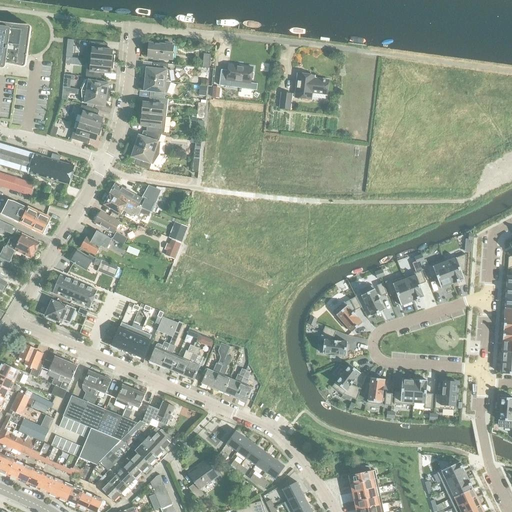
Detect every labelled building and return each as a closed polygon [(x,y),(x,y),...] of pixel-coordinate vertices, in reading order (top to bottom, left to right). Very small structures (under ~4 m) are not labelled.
[(0,63),(18,66),(18,61),(26,63),(27,54),(31,30),(20,29),(20,24),(8,23),(0,21),(0,63)] [(92,52),(91,60),(114,62),(114,55),(112,55),(113,50),(101,49),(101,43),(89,42),(88,52),(92,52)] [(153,60),(159,61),(159,58),(172,60),(174,46),(172,45),(172,43),(165,43),(165,45),(149,43),(147,57),(153,57),(153,60)] [(204,54),(202,68),(209,68),(211,55),(204,54)] [(113,69),(114,62),(91,60),(90,67),(87,67),(86,77),(104,79),(104,73),(111,73),(111,68),(113,69)] [(143,79),(171,82),(169,70),(167,70),(168,64),(153,63),(152,69),(146,68),(146,74),(143,74),(143,79)] [(221,70),(219,86),(231,87),(232,81),(251,84),(253,68),(229,65),(228,71),(221,70)] [(329,81),(314,79),(314,76),(298,74),(295,98),(311,100),(312,93),(327,95),(329,81)] [(72,75),(65,75),(64,87),(71,88),(72,81),(76,81),(76,76),(72,75)] [(149,98),(156,98),(165,99),(165,93),(167,94),(171,82),(143,79),(142,85),(145,85),(144,91),(150,92),(149,98)] [(86,80),(82,90),(109,96),(110,90),(108,90),(109,84),(86,80)] [(354,85),(352,104),(366,106),(364,117),(371,119),(373,103),(367,102),(369,87),(354,85)] [(206,96),(207,87),(199,86),(198,96),(206,96)] [(108,101),(109,96),(82,90),(82,103),(105,107),(106,100),(108,101)] [(282,93),(280,109),(290,110),(292,94),(282,93)] [(141,107),(140,114),(166,117),(168,99),(165,99),(156,98),(155,104),(143,102),(143,107),(141,107)] [(82,115),(79,123),(101,130),(103,123),(101,123),(103,118),(91,114),(93,108),(82,105),(79,114),(82,115)] [(164,134),(166,117),(140,114),(139,120),(141,121),(141,126),(153,127),(152,132),(146,131),(151,132),(162,133),(161,134),(164,134)] [(203,131),(204,121),(197,121),(196,130),(203,131)] [(71,139),(82,142),(84,136),(96,140),(97,135),(99,136),(101,130),(79,123),(77,130),(74,129),(71,139)] [(134,140),(133,145),(159,154),(160,142),(159,142),(161,134),(162,133),(151,132),(146,131),(144,137),(139,135),(137,141),(134,140)] [(60,156),(52,154),(51,158),(0,143),(0,164),(69,185),(75,166),(59,161),(60,156)] [(153,165),(159,154),(133,145),(131,150),(133,151),(131,157),(137,159),(135,165),(149,169),(151,164),(153,165)] [(35,184),(6,175),(0,172),(0,184),(31,195),(35,184)] [(151,212),(158,198),(161,190),(148,185),(145,191),(146,191),(142,198),(116,183),(110,193),(127,203),(137,208),(137,206),(151,212)] [(140,212),(148,216),(150,216),(151,212),(137,206),(137,208),(127,203),(126,204),(109,195),(104,204),(120,214),(123,209),(132,215),(134,212),(138,215),(140,212)] [(27,208),(9,200),(3,199),(0,205),(0,213),(2,214),(43,234),(44,233),(46,233),(48,229),(47,227),(51,218),(28,207),(27,208)] [(114,234),(111,239),(122,245),(126,238),(115,232),(120,223),(100,211),(94,222),(114,234)] [(0,228),(14,235),(14,237),(17,239),(18,237),(20,238),(20,240),(22,241),(21,244),(18,243),(14,251),(31,259),(40,242),(17,231),(18,229),(0,221),(0,228)] [(182,242),(188,227),(176,222),(170,237),(182,242)] [(86,237),(81,247),(96,255),(97,254),(101,246),(106,249),(112,239),(97,231),(91,240),(86,237)] [(168,245),(167,249),(168,250),(166,255),(175,258),(181,244),(172,240),(170,245),(168,245)] [(127,251),(137,256),(139,251),(128,247),(127,251)] [(78,250),(71,262),(86,271),(94,258),(89,255),(88,256),(78,250)] [(444,260),(453,284),(464,279),(461,271),(464,270),(465,255),(466,255),(466,254),(456,258),(445,262),(444,260)] [(113,277),(118,267),(102,260),(97,271),(113,277)] [(444,260),(432,264),(436,276),(441,288),(453,284),(444,260)] [(432,264),(426,267),(430,278),(436,276),(432,264)] [(421,271),(415,273),(420,284),(426,282),(421,271)] [(415,273),(404,277),(413,301),(424,297),(420,284),(415,273)] [(57,285),(53,294),(89,308),(90,309),(97,290),(61,275),(57,283),(57,285)] [(392,279),(391,280),(396,293),(401,306),(413,301),(404,277),(393,282),(392,279)] [(391,280),(385,282),(390,296),(396,293),(391,280)] [(383,283),(377,285),(381,296),(387,294),(383,283)] [(133,284),(130,292),(136,294),(139,286),(133,284)] [(372,285),(359,291),(372,316),(378,313),(384,310),(372,285)] [(356,297),(350,300),(355,310),(361,307),(356,297)] [(52,301),(46,316),(61,322),(62,320),(70,323),(76,309),(66,305),(66,306),(66,307),(52,301)] [(344,302),(333,311),(340,319),(338,321),(346,329),(348,328),(352,332),(362,323),(344,302)] [(80,308),(78,312),(82,314),(82,316),(85,318),(88,311),(80,308)] [(157,330),(172,337),(174,332),(178,323),(163,317),(157,330)] [(511,319),(504,319),(503,330),(511,330),(511,319)] [(119,327),(111,346),(122,350),(131,327),(121,322),(119,327)] [(322,333),(320,339),(332,340),(336,331),(325,326),(322,333)] [(131,327),(122,350),(132,354),(141,331),(131,327)] [(511,330),(503,330),(502,341),(511,341),(511,330)] [(141,331),(132,354),(142,358),(150,340),(152,335),(141,331)] [(172,337),(170,341),(160,366),(171,371),(177,356),(172,354),(175,346),(174,345),(179,334),(174,332),(172,337)] [(212,341),(199,335),(196,341),(210,346),(212,341)] [(160,366),(170,341),(166,339),(165,342),(164,342),(162,346),(158,344),(157,345),(156,344),(149,361),(160,366)] [(320,339),(319,340),(324,340),(323,354),(346,356),(347,342),(332,340),(320,339)] [(511,341),(502,341),(502,351),(511,352),(511,341)] [(44,362),(40,360),(43,353),(36,350),(37,349),(24,343),(19,357),(26,360),(24,364),(33,367),(30,374),(37,377),(44,362)] [(218,373),(225,356),(229,347),(221,343),(218,352),(220,357),(214,371),(207,368),(201,383),(213,388),(218,373)] [(177,356),(171,371),(182,375),(194,347),(190,345),(188,351),(186,350),(183,358),(177,356)] [(199,349),(194,347),(182,375),(193,380),(200,365),(194,363),(198,356),(196,355),(199,349)] [(511,352),(502,351),(501,362),(511,362),(511,352)] [(48,371),(60,375),(66,360),(55,356),(48,371)] [(218,373),(213,388),(223,393),(229,378),(226,376),(225,376),(228,368),(227,367),(229,362),(224,359),(219,372),(218,373)] [(45,360),(42,367),(49,370),(52,362),(45,360)] [(58,380),(56,386),(67,390),(71,380),(77,365),(66,360),(61,372),(60,375),(58,380)] [(511,362),(501,362),(500,373),(511,374),(511,362)] [(2,363),(0,366),(0,373),(14,380),(19,383),(24,373),(2,363)] [(349,364),(332,386),(343,395),(344,395),(351,385),(360,373),(349,364)] [(223,393),(235,397),(247,369),(242,367),(239,373),(238,372),(235,380),(229,378),(223,393)] [(251,371),(247,369),(235,397),(246,402),(252,387),(246,385),(249,377),(248,377),(251,371)] [(90,396),(91,397),(100,375),(88,370),(82,384),(82,385),(82,386),(82,387),(82,388),(82,389),(83,390),(83,391),(84,391),(85,392),(91,395),(90,396)] [(0,385),(13,391),(15,386),(13,384),(14,380),(0,373),(0,385)] [(111,379),(100,375),(91,397),(96,399),(99,391),(105,394),(111,379)] [(367,383),(366,394),(368,395),(367,403),(381,405),(382,399),(385,379),(371,378),(370,383),(367,383)] [(401,392),(400,404),(413,405),(415,379),(402,379),(401,392)] [(415,379),(413,405),(413,403),(425,403),(424,408),(425,408),(426,394),(427,380),(415,379)] [(442,395),(441,409),(455,410),(457,382),(447,382),(447,384),(443,383),(442,395)] [(126,406),(125,409),(134,389),(122,384),(115,402),(126,406)] [(0,385),(0,396),(6,399),(9,391),(12,392),(13,391),(0,385)] [(351,385),(344,395),(356,400),(361,389),(351,385)] [(56,386),(52,394),(63,399),(67,390),(56,386)] [(145,394),(134,389),(125,409),(131,412),(133,405),(139,408),(145,394)] [(19,392),(15,401),(25,406),(30,397),(24,395),(19,392)] [(49,402),(34,394),(32,398),(48,406),(49,402)] [(74,421),(80,423),(88,403),(71,396),(63,416),(69,419),(74,421)] [(498,412),(498,413),(499,413),(498,425),(511,426),(511,428),(511,397),(500,397),(499,412),(498,412)] [(15,401),(10,410),(21,415),(25,406),(15,401)] [(167,425),(169,420),(175,406),(163,401),(159,410),(148,405),(142,421),(149,424),(151,418),(167,425)] [(105,410),(88,403),(80,423),(85,426),(91,428),(96,430),(105,410)] [(20,417),(21,415),(10,410),(6,419),(20,426),(24,418),(20,417)] [(96,430),(113,437),(122,417),(105,410),(96,430)] [(63,416),(59,427),(65,429),(69,419),(63,416)] [(137,423),(122,417),(113,437),(120,440),(122,438),(128,433),(134,426),(137,423)] [(24,418),(20,426),(18,431),(19,431),(28,435),(36,438),(43,442),(49,430),(24,418)] [(6,419),(2,428),(9,431),(13,433),(18,431),(20,426),(6,419)] [(69,419),(65,429),(70,431),(74,421),(69,419)] [(74,421),(70,431),(76,434),(80,423),(74,421)] [(80,423),(76,434),(81,436),(85,426),(80,423)] [(85,426),(81,436),(87,438),(91,428),(85,426)] [(137,429),(134,426),(128,433),(130,435),(137,429)] [(156,428),(149,436),(163,449),(170,442),(169,441),(172,434),(159,426),(156,429),(156,428)] [(2,428),(0,431),(0,434),(6,438),(9,431),(2,428)] [(83,447),(79,457),(96,465),(99,462),(104,456),(110,450),(116,445),(120,440),(113,437),(96,430),(91,428),(87,438),(88,438),(88,443),(87,443),(87,444),(84,448),(83,447)] [(236,430),(226,444),(236,451),(246,438),(236,430)] [(4,444),(12,448),(19,431),(18,431),(13,433),(9,431),(6,438),(4,444)] [(12,448),(20,452),(28,435),(19,431),(12,448)] [(130,435),(128,433),(122,438),(125,441),(130,435)] [(20,452),(28,455),(36,438),(28,435),(20,452)] [(56,435),(51,445),(53,446),(57,448),(61,438),(56,435)] [(149,436),(142,443),(155,457),(163,449),(149,436)] [(28,455),(37,459),(44,442),(43,442),(36,438),(28,455)] [(61,438),(57,448),(61,450),(62,450),(67,440),(61,438)] [(125,441),(122,438),(120,440),(116,445),(119,447),(125,441)] [(255,444),(246,438),(236,451),(246,458),(255,444)] [(67,440),(62,450),(68,453),(72,443),(67,440)] [(37,459),(45,463),(53,446),(51,445),(44,442),(37,459)] [(72,443),(68,453),(73,455),(78,445),(72,443)] [(142,443),(134,450),(148,464),(155,457),(142,443)] [(265,451),(255,444),(246,458),(255,465),(265,451)] [(78,445),(73,455),(79,457),(83,447),(78,445)] [(119,447),(116,445),(110,450),(113,453),(119,447)] [(45,463),(54,467),(61,450),(57,448),(53,446),(45,463)] [(62,450),(61,450),(54,467),(62,470),(70,454),(68,453),(62,450)] [(110,450),(104,456),(113,465),(119,459),(113,453),(110,450)] [(148,464),(134,450),(127,457),(141,471),(148,464)] [(228,456),(221,451),(218,456),(228,463),(231,459),(228,456)] [(275,458),(265,451),(255,465),(265,472),(275,458)] [(0,471),(7,475),(14,460),(15,457),(6,453),(4,455),(0,466),(0,471)] [(62,470),(71,474),(78,457),(70,454),(62,470)] [(104,456),(99,462),(108,470),(113,465),(104,456)] [(85,465),(87,461),(78,457),(71,474),(80,478),(85,465)] [(120,465),(123,467),(134,478),(141,471),(127,457),(120,465)] [(275,479),(284,465),(275,458),(265,472),(275,479)] [(17,480),(24,464),(14,460),(7,475),(17,480)] [(240,465),(234,460),(230,465),(237,470),(240,465)] [(193,482),(192,482),(194,485),(188,489),(197,501),(205,495),(200,489),(220,475),(210,461),(189,476),(193,482)] [(437,461),(441,470),(437,473),(441,482),(464,471),(460,462),(449,467),(447,462),(438,461),(437,461)] [(96,465),(94,467),(102,476),(108,470),(99,462),(96,465)] [(17,480),(27,484),(34,469),(24,464),(17,480)] [(80,478),(88,482),(93,469),(92,468),(85,465),(80,478)] [(247,470),(240,465),(237,470),(244,475),(247,470)] [(37,488),(44,473),(38,470),(39,468),(35,467),(34,469),(27,484),(37,488)] [(92,468),(93,469),(88,482),(94,484),(102,476),(94,467),(92,468)] [(127,486),(134,478),(123,467),(116,474),(127,486)] [(348,475),(350,484),(376,478),(374,470),(348,475)] [(464,471),(441,482),(445,490),(468,479),(464,471)] [(257,483),(261,477),(262,476),(255,472),(250,478),(257,483)] [(37,488),(47,493),(54,478),(44,473),(37,488)] [(115,473),(108,481),(120,493),(127,486),(116,474),(115,473)] [(156,476),(150,482),(150,483),(152,487),(163,482),(160,474),(158,475),(156,476)] [(268,482),(261,477),(257,483),(264,488),(268,482)] [(57,497),(64,482),(54,478),(47,493),(57,497)] [(352,493),(378,487),(376,478),(350,484),(352,493)] [(468,479),(445,490),(449,499),(472,488),(468,479)] [(113,500),(120,493),(108,481),(105,483),(107,484),(101,489),(113,500)] [(57,497),(67,502),(74,486),(73,486),(64,482),(57,497)] [(152,487),(154,492),(165,488),(163,482),(152,487)] [(288,500),(302,492),(296,482),(282,489),(288,500)] [(74,484),(74,486),(67,502),(77,506),(83,491),(82,487),(74,484)] [(352,493),(354,502),(380,496),(378,487),(352,493)] [(167,493),(165,488),(154,492),(156,497),(167,493)] [(472,488),(449,499),(454,508),(477,497),(472,488)] [(77,506),(87,511),(93,495),(83,491),(77,506)] [(288,500),(293,510),(307,503),(302,492),(288,500)] [(167,493),(156,497),(161,508),(172,503),(168,493),(167,493)] [(97,511),(103,500),(93,495),(87,511),(89,511),(97,511)] [(355,510),(382,504),(380,496),(354,502),(355,510)] [(477,497),(454,508),(455,511),(466,511),(481,505),(477,497)] [(270,509),(274,507),(270,500),(266,502),(270,509)] [(238,511),(254,511),(261,510),(259,502),(238,508),(238,511)] [(311,511),(308,505),(307,503),(293,510),(293,511),(311,511)]
